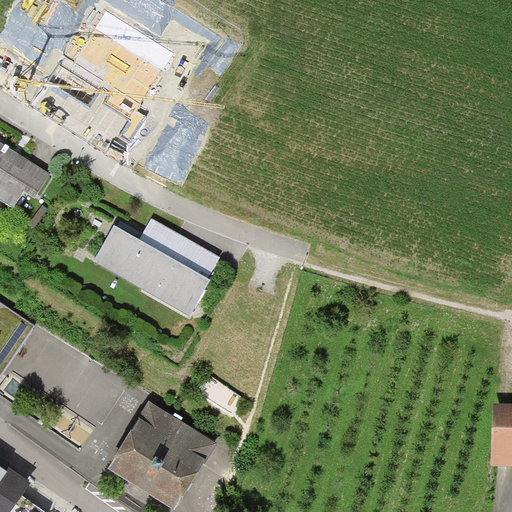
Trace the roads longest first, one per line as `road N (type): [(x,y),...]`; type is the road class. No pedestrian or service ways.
road 1 (residential): [(0,101),(176,214),(294,252)]
road 2 (residential): [(0,434),(106,511)]
